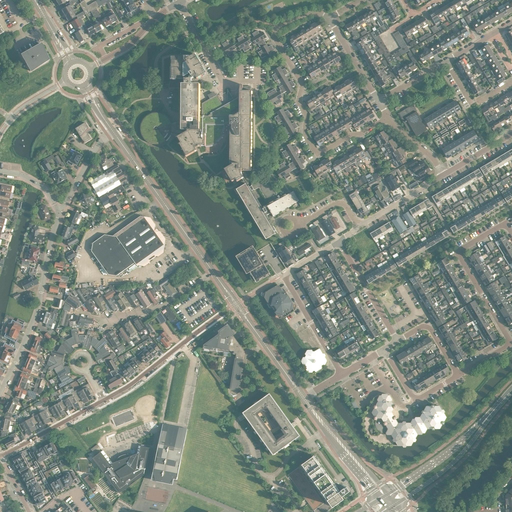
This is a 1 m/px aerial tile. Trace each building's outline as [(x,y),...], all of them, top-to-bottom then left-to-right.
[(373,4),(376,8),(379,13),(381,12),(382,12),(385,10),(394,5),(390,0),(388,0),(388,1),(387,0),(385,0),(383,2),(384,3),(386,6),(380,9),(376,3),(373,4)] [(456,0),(455,0),(451,2),(455,9),(460,6),(456,0)] [(79,3),(83,11),(85,14),(90,11),(93,9),(95,8),(98,6),(95,1),(87,6),(84,1),(81,3),(79,3)] [(451,2),(446,6),(450,12),(455,9),(451,2)] [(134,5),(133,3),(126,7),(125,8),(125,9),(126,9),(128,12),(126,13),(126,15),(127,17),(135,13),(133,10),(136,9),(136,8),(137,8),(135,5),(134,5)] [(63,13),(64,15),(74,10),(73,7),(71,9),(69,5),(61,10),(63,13)] [(397,10),(394,5),(385,10),(386,12),(388,11),(390,14),(397,10)] [(446,6),(440,9),(444,15),(450,12),(446,6)] [(499,10),(503,17),(505,16),(505,17),(508,15),(508,14),(504,7),(499,10)] [(101,18),(95,8),(93,9),(97,17),(99,20),(101,18)] [(372,22),(374,21),(373,18),(376,17),(372,10),(371,10),(371,9),(368,11),(368,12),(366,13),(370,20),(372,22)] [(440,9),(435,12),(439,19),(444,15),(440,9)] [(74,10),(64,15),(67,21),(75,17),(73,13),(75,12),(74,10)] [(392,16),(393,19),(392,20),(393,22),(399,19),(397,17),(400,15),(397,10),(390,14),(385,17),(386,20),(390,18),(389,17),(392,16)] [(497,20),(503,17),(499,10),(494,13),(497,20)] [(106,14),(111,23),(116,20),(113,13),(111,11),(106,14)] [(372,22),(370,20),(366,13),(366,12),(363,14),(363,15),(361,16),(365,23),(366,25),(368,24),(369,24),(372,22)] [(439,19),(435,12),(430,15),(434,22),(435,24),(440,21),(439,19)] [(487,15),(488,16),(492,23),(497,20),(494,13),(490,15),(489,14),(487,15)] [(105,26),(106,27),(109,25),(108,24),(111,23),(106,14),(103,16),(104,18),(101,20),(105,26)] [(482,18),(483,20),(487,26),(492,23),(488,16),(487,15),(482,18)] [(360,26),(361,28),(363,27),(362,25),(365,23),(361,16),(357,17),(358,18),(356,20),(360,26)] [(381,27),(384,25),(382,21),(381,20),(378,16),(376,18),(381,27)] [(81,19),(80,17),(77,18),(81,26),(84,30),(86,34),(88,33),(89,35),(95,32),(91,26),(90,23),(85,26),(81,19)] [(422,27),(428,24),(424,17),(419,20),(422,27)] [(79,41),(85,38),(81,31),(84,30),(81,26),(77,18),(71,22),(77,32),(74,33),(76,35),(75,36),(76,39),(77,38),(79,41)] [(91,26),(95,32),(101,29),(96,20),(93,21),(95,24),(91,26)] [(356,20),(351,23),(355,29),(354,29),(356,32),(358,31),(357,28),(360,26),(356,20)] [(413,23),(417,30),(422,27),(419,20),(413,23)] [(483,20),(478,23),(482,29),(487,26),(483,20)] [(460,31),(464,37),(472,33),(465,21),(463,22),(462,27),(463,29),(460,31)] [(313,24),(319,34),(321,32),(323,35),(326,34),(318,22),(316,24),(315,23),(313,24)] [(354,29),(355,29),(351,23),(345,26),(344,27),(346,30),(347,30),(349,32),(351,31),(354,37),(352,38),(354,40),(359,37),(356,32),(354,29)] [(408,27),(412,33),(417,30),(413,23),(408,27)] [(477,32),(482,29),(478,23),(473,26),(477,32)] [(308,28),(316,40),(318,39),(316,35),(319,34),(313,24),(310,25),(311,26),(308,28)] [(407,36),(412,33),(408,27),(403,30),(407,36)] [(303,30),(309,40),(312,38),(314,41),(316,40),(308,28),(306,29),(305,28),(303,30)] [(376,36),(379,35),(382,33),(379,28),(376,30),(373,31),(376,36)] [(301,32),(299,34),(306,46),(308,45),(306,41),(309,40),(303,30),(301,31),(301,32)] [(257,31),(255,32),(262,45),(265,43),(263,39),(266,37),(263,32),(259,34),(257,31)] [(464,37),(460,31),(455,34),(459,40),(464,37)] [(254,37),(249,40),(251,43),(253,42),(255,44),(257,43),(259,47),(260,47),(262,45),(255,32),(252,34),(254,37)] [(356,44),(359,50),(366,46),(363,41),(370,36),(369,33),(355,42),(356,44)] [(293,36),(299,45),(302,44),(304,47),(306,46),(299,34),(296,35),(295,34),(293,36)] [(459,40),(455,34),(450,37),(454,44),(459,40)] [(248,45),(251,43),(249,40),(247,38),(244,39),(242,36),(240,37),(247,50),(250,48),(248,45)] [(289,40),(296,52),(298,51),(296,47),(299,45),(293,36),(291,37),(291,38),(289,40)] [(234,45),(236,48),(238,47),(240,49),(242,48),(244,52),(247,50),(240,37),(237,39),(239,42),(234,45)] [(445,40),(448,47),(454,44),(450,37),(445,40)] [(439,43),(443,50),(448,47),(445,40),(439,43)] [(233,50),(236,48),(234,45),(234,46),(232,43),(229,44),(227,41),(225,43),(232,56),(235,54),(233,50)] [(40,44),(21,55),(30,70),(30,71),(40,65),(46,62),(47,61),(48,61),(48,60),(48,59),(48,57),(45,53),(44,51),(44,50),(43,49),(40,43),(40,44)] [(229,57),(232,56),(225,43),(222,44),(224,47),(221,50),(224,55),(227,53),(229,57)] [(265,43),(262,45),(260,47),(262,50),(258,52),(260,55),(273,48),(271,45),(268,47),(265,43)] [(438,53),(443,50),(439,43),(434,46),(438,53)] [(409,50),(406,45),(401,48),(398,50),(401,55),(409,50)] [(481,49),(484,54),(490,50),(487,45),(481,49)] [(366,46),(359,50),(362,55),(369,51),(366,46)] [(433,56),(438,53),(434,46),(429,50),(433,56)] [(336,51),(338,50),(336,47),(334,48),(331,49),(333,52),(331,54),(336,64),(339,62),(338,61),(341,60),(336,51)] [(271,52),(274,50),(273,48),(260,55),(261,58),(265,56),(267,59),(273,56),(271,52)] [(427,59),(433,56),(429,50),(424,53),(427,59)] [(484,54),(487,59),(494,55),(490,50),(484,54)] [(371,54),(369,51),(362,55),(365,60),(372,56),(374,55),(373,53),(371,54)] [(324,58),(321,60),(327,70),(329,68),(328,67),(331,66),(324,53),(323,52),(321,53),(324,58)] [(326,52),(324,53),(331,66),(334,64),(334,65),(336,64),(331,54),(328,56),(326,52)] [(416,68),(414,64),(416,62),(410,52),(407,53),(412,62),(407,65),(411,71),(416,68)] [(390,55),(385,58),(388,63),(396,58),(393,53),(390,55)] [(422,62),(427,59),(424,53),(418,56),(422,62)] [(181,130),(181,135),(177,138),(179,137),(182,143),(179,144),(179,145),(181,144),(184,149),(182,150),(182,151),(184,150),(187,155),(186,156),(186,157),(197,151),(195,147),(197,146),(198,146),(199,146),(199,145),(205,145),(205,146),(205,147),(205,146),(207,146),(208,146),(209,145),(210,145),(212,145),(213,145),(214,144),(215,144),(216,143),(217,143),(215,141),(216,141),(217,140),(218,139),(219,138),(220,138),(221,136),(223,134),(221,133),(221,132),(222,131),(222,130),(223,129),(223,128),(223,126),(223,125),(223,124),(229,124),(229,104),(224,107),(217,95),(202,103),(202,104),(202,105),(199,105),(199,85),(199,84),(190,84),(190,80),(194,80),(197,78),(197,79),(206,74),(195,54),(189,58),(189,57),(188,57),(170,57),(170,88),(168,88),(182,88),(182,126),(181,126),(181,130)] [(497,60),(494,55),(487,59),(490,64),(497,60)] [(314,59),(321,72),(324,70),(324,71),(327,70),(321,60),(318,61),(315,56),(313,57),(314,59)] [(372,56),(365,60),(368,65),(375,61),(372,56)] [(311,66),(317,75),(319,74),(319,73),(321,72),(314,59),(312,60),(314,64),(311,66)] [(456,63),(459,69),(465,65),(462,59),(456,63)] [(490,64),(493,69),(500,66),(497,60),(490,64)] [(378,67),(375,61),(368,65),(372,71),(378,67)] [(314,76),(315,77),(317,75),(311,66),(308,67),(306,64),(302,66),(304,70),(306,69),(311,77),(314,76)] [(406,75),(411,71),(407,65),(402,68),(406,75)] [(465,65),(459,69),(462,74),(469,70),(465,65)] [(394,67),(392,68),(397,77),(399,76),(400,78),(406,75),(402,68),(401,66),(399,67),(400,69),(397,71),(394,67)] [(493,69),(496,75),(503,71),(500,66),(493,69)] [(281,70),(279,67),(274,70),(276,73),(272,76),(273,79),(286,71),(285,68),(281,70)] [(372,71),(375,76),(381,72),(384,71),(383,69),(380,70),(378,67),(372,71)] [(462,74),(465,79),(472,75),(469,70),(462,74)] [(279,79),(281,83),(284,81),(283,80),(286,78),(284,75),(288,73),(286,71),(273,79),(275,81),(279,79)] [(384,77),(387,76),(384,71),(381,72),(375,76),(378,81),(384,77)] [(503,71),(496,75),(499,80),(497,81),(498,84),(505,80),(503,78),(506,76),(503,71)] [(384,77),(378,81),(381,87),(382,87),(382,88),(385,86),(385,85),(388,83),(386,80),(391,76),(393,80),(396,78),(393,73),(390,75),(390,74),(387,76),(384,77)] [(465,79),(468,84),(475,80),(472,75),(465,79)] [(284,81),(281,83),(283,85),(279,87),(281,90),(293,83),(292,80),(289,82),(286,78),(283,80),(284,81)] [(359,91),(352,79),(349,80),(349,79),(347,81),(352,90),(355,89),(357,92),(359,91)] [(471,89),(478,86),(478,85),(475,80),(468,84),(471,89)] [(349,97),(351,96),(349,92),(352,90),(347,81),(344,82),(345,83),(342,85),(349,97)] [(293,83),(281,90),(282,93),(286,91),(288,94),(294,91),(292,87),(295,85),(293,83)] [(230,103),(229,124),(229,125),(230,125),(229,164),(232,164),(224,169),(232,182),(236,179),(237,181),(237,182),(244,178),(241,174),(241,171),(251,171),(251,91),(250,91),(250,86),(242,86),(242,85),(240,85),(239,85),(239,98),(233,102),(231,98),(231,99),(229,100),(228,100),(230,103)] [(349,97),(342,85),(340,86),(339,85),(337,86),(343,96),(345,95),(347,98),(349,97)] [(474,95),(477,93),(479,96),(486,92),(484,89),(482,90),(479,85),(478,85),(478,86),(471,89),(474,95)] [(340,103),(342,101),(340,98),(343,96),(337,86),(335,88),(335,89),(333,90),(338,99),(337,99),(339,102),(340,103)] [(333,90),(331,87),(328,89),(327,88),(325,89),(331,99),(333,97),(336,100),(338,103),(339,102),(337,99),(338,99),(333,90)] [(277,93),(275,89),(272,90),(279,103),(282,102),(280,98),(283,97),(281,94),(282,93),(281,90),(277,93)] [(328,105),(330,104),(328,100),(331,99),(325,89),(323,90),(323,91),(321,93),(328,105)] [(275,101),(277,105),(279,103),(272,90),(267,93),(269,97),(267,98),(270,104),(275,101)] [(328,105),(321,93),(318,94),(317,93),(315,95),(321,105),(324,103),(327,108),(329,107),(328,105)] [(320,114),(322,112),(318,106),(321,105),(315,95),(313,96),(313,97),(311,99),(318,111),(320,114)] [(502,105),(505,103),(505,104),(508,102),(504,95),(499,98),(499,99),(496,101),(504,113),(507,111),(506,108),(505,108),(502,105)] [(314,109),(316,112),(318,111),(311,99),(308,100),(308,99),(305,101),(311,111),(314,109)] [(451,103),(456,112),(460,109),(455,101),(451,103)] [(494,102),(493,102),(488,104),(492,112),(495,110),(494,109),(497,108),(499,112),(498,112),(500,115),(504,113),(496,101),(494,102)] [(451,115),(456,112),(451,103),(446,106),(451,115)] [(364,111),(370,120),(372,119),(372,118),(375,116),(367,104),(365,106),(367,109),(364,111)] [(492,112),(488,104),(483,107),(484,108),(481,110),(488,122),(492,120),(490,117),(489,118),(487,114),(489,112),(490,113),(492,112)] [(413,105),(406,108),(398,114),(408,131),(412,129),(416,137),(427,130),(416,112),(417,111),(413,105)] [(446,106),(442,109),(447,117),(451,115),(446,106)] [(278,115),(274,117),(276,120),(289,113),(288,110),(284,112),(282,109),(276,112),(278,115)] [(367,121),(368,122),(370,120),(364,111),(362,112),(360,109),(357,110),(359,114),(365,122),(367,121)] [(443,120),(447,117),(442,109),(437,111),(443,120)] [(355,117),(352,118),(348,111),(346,113),(348,116),(353,125),(355,128),(358,127),(358,128),(360,126),(355,117)] [(437,111),(433,114),(438,123),(443,120),(437,111)] [(500,115),(498,112),(494,115),(501,127),(504,125),(505,126),(510,123),(505,116),(503,117),(503,118),(501,120),(499,116),(500,115)] [(161,114),(160,114),(159,114),(158,113),(157,113),(156,113),(155,113),(154,113),(152,114),(151,114),(150,114),(151,115),(151,116),(150,116),(149,116),(148,117),(147,118),(146,119),(145,120),(144,120),(144,119),(143,120),(143,121),(142,122),(142,123),(141,124),(141,125),(141,126),(141,127),(141,128),(141,129),(142,129),(142,130),(142,131),(143,132),(143,133),(143,134),(144,135),(144,136),(145,137),(144,137),(144,138),(145,139),(146,140),(147,140),(147,141),(148,142),(149,142),(150,143),(151,143),(152,143),(152,142),(153,142),(154,142),(156,142),(157,142),(158,142),(159,142),(160,142),(161,143),(162,143),(163,142),(164,142),(165,141),(165,140),(166,140),(167,139),(168,138),(168,137),(169,137),(170,136),(170,135),(176,137),(177,138),(181,135),(181,130),(177,130),(177,125),(171,126),(171,124),(171,123),(168,119),(167,120),(166,118),(164,117),(162,116),(160,115),(161,114)] [(286,122),(289,120),(287,117),(291,115),(289,113),(276,120),(278,123),(282,121),(284,125),(287,123),(286,122)] [(343,119),(349,129),(351,127),(350,126),(353,125),(348,116),(346,113),(344,114),(346,117),(343,119)] [(359,114),(355,117),(360,126),(363,125),(362,124),(365,122),(359,114)] [(433,114),(429,117),(434,125),(438,123),(433,114)] [(501,127),(494,115),(490,117),(492,120),(493,119),(495,123),(493,124),(492,124),(490,125),(494,132),(499,129),(499,128),(501,127)] [(429,117),(424,119),(429,128),(434,125),(429,117)] [(339,135),(341,133),(340,132),(343,131),(338,122),(336,118),(334,120),(336,123),(333,125),(339,135)] [(343,119),(338,122),(343,131),(346,129),(346,130),(349,129),(343,119)] [(291,124),(289,120),(286,122),(287,123),(284,125),(285,127),(282,129),(283,132),(296,125),(295,122),(291,124)] [(87,134),(86,131),(89,128),(86,123),(85,123),(75,129),(84,143),(85,143),(91,139),(91,138),(88,134),(87,134)] [(333,137),(336,135),(336,136),(339,135),(333,125),(330,127),(328,123),(326,124),(333,137)] [(326,124),(324,126),(326,129),(323,131),(329,140),(331,139),(331,138),(333,137),(326,124)] [(294,129),(298,127),(296,125),(283,132),(285,135),(289,133),(291,136),(296,133),(294,129)] [(323,131),(320,132),(318,129),(316,130),(323,142),(326,141),(327,142),(329,140),(323,131)] [(313,137),(319,146),(321,145),(321,144),(323,142),(316,130),(314,131),(316,135),(313,137)] [(376,138),(378,141),(387,135),(386,133),(385,134),(383,131),(371,138),(372,140),(376,138)] [(473,131),(469,134),(474,142),(478,140),(473,131)] [(469,134),(464,136),(469,145),(474,142),(469,134)] [(378,145),(380,147),(389,141),(388,138),(389,138),(387,135),(378,141),(379,144),(378,145)] [(464,136),(460,139),(465,148),(469,145),(464,136)] [(392,139),(389,141),(380,147),(381,149),(384,147),(386,150),(396,144),(394,141),(393,142),(392,139)] [(460,139),(455,141),(461,150),(465,148),(460,139)] [(461,150),(455,141),(451,144),(456,153),(461,150)] [(286,150),(282,152),(284,155),(297,148),(295,145),(292,147),(290,144),(284,147),(286,150)] [(386,157),(388,155),(398,149),(396,147),(397,146),(396,144),(386,150),(388,152),(384,154),(386,157)] [(451,144),(447,147),(452,155),(456,153),(451,144)] [(358,148),(356,149),(361,159),(362,159),(366,157),(368,160),(371,158),(367,151),(364,153),(361,147),(358,149),(358,148)] [(447,147),(442,149),(447,158),(452,155),(447,147)] [(297,148),(284,155),(286,158),(289,156),(291,160),(294,158),(294,157),(296,155),(295,152),(298,150),(297,148)] [(393,159),(394,158),(404,152),(403,150),(402,150),(400,148),(398,149),(388,155),(389,157),(391,156),(393,159)] [(362,159),(361,159),(356,149),(353,151),(354,152),(351,153),(359,166),(361,164),(363,164),(363,163),(364,163),(362,159)] [(74,151),(69,160),(68,160),(67,163),(72,166),(74,163),(76,165),(77,165),(77,164),(79,161),(80,159),(82,156),(82,155),(75,151),(74,151)] [(503,154),(508,161),(511,158),(508,151),(503,154)] [(394,165),(395,164),(397,167),(405,162),(404,159),(406,158),(404,155),(405,154),(404,152),(394,158),(393,159),(395,162),(393,163),(394,165)] [(357,167),(359,166),(351,153),(349,155),(348,154),(346,155),(352,165),(355,163),(357,167)] [(97,158),(103,168),(104,167),(106,169),(114,165),(110,158),(108,160),(104,154),(97,158)] [(503,164),(508,161),(503,154),(499,157),(503,164)] [(291,167),(304,160),(302,157),(299,159),(296,155),(294,157),(294,158),(291,160),(293,162),(289,164),(289,165),(291,167)] [(344,158),(341,159),(349,171),(351,170),(349,167),(352,165),(346,155),(344,157),(344,158)] [(494,160),(498,167),(503,164),(499,157),(494,160)] [(332,165),(328,159),(325,161),(325,160),(323,161),(328,171),(331,169),(333,172),(335,171),(332,165)] [(338,160),(336,161),(342,171),(345,169),(347,173),(349,171),(341,159),(339,161),(338,160)] [(46,172),(52,169),(46,160),(41,163),(46,172)] [(302,164),(305,162),(304,160),(291,167),(292,170),(296,168),(298,171),(304,168),(302,164)] [(412,167),(415,173),(425,167),(425,166),(421,161),(416,164),(414,160),(408,164),(410,168),(412,167)] [(494,170),(498,167),(494,160),(489,162),(494,170)] [(318,165),(326,177),(328,176),(326,172),(328,171),(323,161),(320,162),(321,163),(318,165)] [(342,171),(336,161),(334,162),(334,163),(332,165),(335,171),(339,177),(341,176),(339,173),(342,171)] [(494,170),(489,162),(485,165),(489,172),(494,170)] [(119,166),(118,164),(117,163),(114,165),(106,169),(104,170),(105,173),(102,174),(88,182),(98,198),(106,193),(121,185),(122,185),(127,182),(127,181),(122,173),(123,173),(119,167),(119,166)] [(291,167),(289,165),(286,167),(283,163),(280,164),(288,177),(290,176),(288,173),(292,170),(291,167)] [(288,177),(280,164),(277,166),(280,170),(277,172),(280,178),(283,176),(285,179),(288,177)] [(326,177),(318,165),(316,166),(315,165),(313,167),(314,170),(312,171),(315,176),(317,175),(318,177),(321,175),(324,178),(326,177)] [(418,174),(420,177),(418,178),(421,181),(427,178),(425,174),(430,171),(427,165),(425,166),(425,167),(415,173),(414,173),(415,176),(418,174)] [(484,175),(489,172),(485,165),(480,168),(484,175)] [(62,169),(57,172),(56,171),(51,173),(57,184),(67,178),(62,169)] [(382,176),(383,179),(396,172),(395,169),(382,176)] [(483,176),(478,169),(474,172),(478,179),(483,176)] [(478,179),(474,172),(469,174),(473,182),(478,179)] [(473,182),(469,174),(464,177),(469,184),(473,182)] [(393,177),(387,180),(393,192),(399,189),(393,177)] [(464,187),(469,184),(464,177),(460,180),(464,187)] [(368,184),(369,187),(370,187),(378,183),(377,181),(376,179),(374,180),(369,183),(368,184)] [(459,190),(464,187),(460,180),(455,183),(459,190)] [(411,190),(419,185),(416,181),(409,186),(411,190)] [(0,186),(1,186),(0,189),(0,190),(10,192),(12,185),(15,186),(0,182),(0,186)] [(291,192),(290,190),(289,191),(288,192),(278,198),(276,194),(277,194),(270,182),(260,182),(260,189),(267,202),(269,201),(270,203),(266,205),(262,208),(253,193),(252,192),(252,191),(254,190),(258,188),(258,182),(252,182),(252,186),(251,185),(251,186),(252,186),(249,187),(248,185),(247,183),(245,184),(236,189),(239,194),(240,193),(242,197),(241,197),(246,206),(247,206),(249,209),(248,210),(253,219),(254,218),(256,222),(261,231),(262,231),(264,234),(263,235),(266,239),(267,238),(275,234),(273,231),(274,230),(266,216),(267,216),(268,215),(269,217),(270,217),(269,216),(272,215),(273,215),(273,216),(298,201),(292,191),(291,192)] [(455,193),(459,190),(455,183),(450,186),(455,193)] [(116,211),(120,209),(117,203),(119,202),(116,196),(125,190),(122,185),(121,185),(106,193),(98,198),(101,204),(108,200),(115,212),(116,211)] [(380,186),(374,189),(382,202),(389,198),(387,196),(390,194),(386,188),(382,190),(380,186)] [(450,196),(455,193),(450,186),(446,188),(450,196)] [(450,196),(446,188),(441,191),(445,198),(450,196)] [(10,192),(0,190),(0,197),(9,199),(10,192)] [(502,195),(506,202),(511,199),(507,192),(506,192),(505,190),(501,192),(502,194),(502,195)] [(349,195),(352,200),(359,196),(356,191),(349,195)] [(445,198),(441,191),(436,194),(441,201),(445,198)] [(92,196),(82,192),(79,202),(88,206),(92,196)] [(436,204),(441,201),(436,194),(431,197),(436,204)] [(496,198),(500,206),(505,203),(501,195),(496,198)] [(354,205),(362,200),(359,196),(352,200),(354,205)] [(0,205),(7,207),(9,199),(0,197),(0,205)] [(491,201),(495,208),(500,206),(496,198),(491,201)] [(364,205),(357,209),(360,214),(367,210),(368,209),(369,207),(368,206),(368,205),(376,201),(375,199),(372,200),(364,205)] [(428,199),(423,202),(427,209),(432,206),(428,199)] [(357,209),(364,205),(362,200),(354,205),(357,209)] [(491,201),(486,204),(491,211),(495,208),(491,201)] [(423,212),(427,209),(423,202),(418,204),(423,212)] [(418,214),(423,212),(418,204),(414,207),(418,214)] [(491,211),(486,204),(482,207),(486,214),(491,211)] [(0,212),(9,214),(6,214),(7,207),(0,205),(0,212)] [(48,220),(51,217),(46,205),(41,206),(38,209),(44,220),(48,220)] [(413,217),(418,214),(414,207),(409,210),(413,217)] [(486,214),(482,207),(477,209),(481,217),(486,214)] [(481,217),(477,209),(472,212),(477,220),(477,219),(481,217)] [(86,218),(88,215),(81,212),(80,215),(73,212),(69,221),(75,223),(78,224),(80,219),(78,218),(79,215),(86,218)] [(410,212),(404,216),(411,227),(417,224),(410,212)] [(472,212),(468,215),(472,222),(477,220),(472,212)] [(463,218),(467,225),(472,222),(472,223),(472,222),(468,215),(463,218)] [(112,236),(105,235),(93,243),(92,251),(108,274),(116,276),(120,273),(135,263),(136,265),(140,266),(164,249),(165,241),(148,217),(141,216),(112,236)] [(400,216),(392,221),(400,234),(408,229),(400,216)] [(341,228),(334,217),(330,220),(337,230),(341,228)] [(458,220),(463,228),(463,227),(467,225),(463,218),(458,220)] [(458,220),(454,223),(458,231),(463,228),(458,220)] [(327,222),(322,225),(327,233),(332,230),(327,222)] [(388,232),(393,229),(389,222),(384,225),(388,232)] [(453,233),(454,233),(458,231),(454,223),(449,226),(453,233)] [(43,242),(43,239),(44,236),(40,235),(39,235),(39,228),(39,226),(35,225),(35,227),(33,227),(31,235),(34,236),(34,242),(42,242),(43,243),(43,242)] [(326,238),(319,225),(311,229),(319,242),(326,238)] [(384,235),(388,232),(384,225),(379,228),(384,235)] [(411,233),(412,232),(412,231),(414,230),(415,230),(418,228),(419,227),(418,225),(413,227),(409,229),(411,233)] [(73,229),(65,226),(61,236),(62,236),(62,237),(63,239),(65,239),(66,239),(66,238),(70,239),(73,229)] [(379,238),(384,235),(379,228),(375,230),(379,238)] [(445,228),(441,231),(445,238),(449,236),(450,235),(445,228)] [(400,236),(401,239),(409,234),(411,233),(409,229),(406,230),(400,235),(401,235),(400,236)] [(374,241),(379,238),(375,230),(370,233),(374,241)] [(445,238),(441,231),(436,234),(440,241),(445,238)] [(440,241),(436,234),(431,237),(436,244),(440,241)] [(498,246),(507,240),(504,236),(502,237),(501,235),(494,239),(495,242),(497,241),(500,245),(498,246)] [(70,246),(78,241),(75,236),(67,241),(70,246)] [(436,244),(431,237),(427,239),(431,247),(431,246),(436,244)] [(431,247),(427,239),(422,242),(426,249),(431,247)] [(501,251),(510,245),(507,240),(498,246),(501,251)] [(426,249),(422,242),(417,245),(422,252),(426,250),(426,249)] [(311,243),(297,251),(300,256),(313,247),(311,243)] [(413,248),(417,255),(422,252),(417,245),(413,248)] [(503,255),(511,250),(511,248),(510,245),(501,251),(503,255)] [(284,246),(277,250),(286,264),(293,259),(284,246)] [(40,249),(31,247),(29,253),(38,255),(40,249)] [(266,275),(269,273),(265,267),(264,265),(256,252),(254,248),(253,247),(237,257),(244,270),(245,270),(247,273),(250,272),(254,279),(256,281),(266,275)] [(417,255),(413,248),(408,250),(412,258),(417,255)] [(73,250),(65,254),(68,259),(76,256),(73,250)] [(412,258),(408,250),(403,253),(408,260),(412,258)] [(506,260),(511,256),(511,250),(503,255),(503,256),(506,260)] [(328,262),(335,257),(332,252),(330,254),(329,252),(323,256),(324,258),(325,257),(328,262)] [(471,262),(479,257),(479,258),(481,256),(479,253),(478,252),(477,252),(476,252),(473,254),(472,254),(472,255),(468,257),(471,262)] [(28,260),(37,262),(38,255),(29,253),(28,260)] [(408,260),(403,253),(399,256),(403,263),(408,260)] [(394,259),(398,266),(403,263),(399,256),(394,259)] [(329,267),(338,262),(335,257),(328,262),(326,263),(329,267)] [(479,257),(471,262),(474,266),(481,262),(479,258),(479,257)] [(441,268),(449,263),(446,258),(445,259),(444,258),(443,260),(438,262),(441,268)] [(392,270),(397,267),(392,260),(388,263),(392,270)] [(484,261),(481,262),(474,266),(477,271),(487,265),(484,261)] [(68,267),(69,264),(60,262),(59,263),(56,262),(54,269),(62,270),(63,266),(66,266),(68,267)] [(332,272),(341,267),(338,262),(329,267),(332,272)] [(392,270),(388,263),(383,265),(387,273),(391,270),(392,270)] [(444,272),(452,268),(449,263),(441,268),(444,272)] [(387,273),(383,265),(378,268),(383,275),(387,273)] [(479,276),(487,271),(489,270),(486,266),(487,265),(477,271),(479,276)] [(336,276),(343,271),(341,267),(332,272),(334,277),(336,276)] [(36,274),(37,269),(30,268),(29,273),(30,278),(21,283),(25,290),(35,284),(35,285),(36,285),(38,284),(39,283),(35,276),(34,274),(36,274)] [(383,275),(378,268),(374,271),(378,278),(383,275)] [(445,278),(447,277),(454,272),(452,268),(444,272),(442,273),(444,276),(443,277),(443,278),(444,278),(445,278)] [(304,269),(296,274),(299,279),(307,274),(304,269)] [(489,270),(487,271),(479,276),(482,280),(492,275),(489,270)] [(336,276),(334,277),(337,281),(339,280),(346,276),(343,271),(336,276)] [(378,278),(374,271),(369,274),(373,281),(377,278),(378,278)] [(450,282),(457,277),(454,272),(447,277),(445,278),(448,283),(449,282),(450,282)] [(307,274),(299,279),(302,283),(309,279),(307,274)] [(373,281),(369,274),(364,276),(368,284),(373,281)] [(419,274),(417,275),(413,278),(413,277),(411,278),(411,279),(409,279),(410,280),(410,279),(413,285),(420,280),(422,279),(419,274)] [(492,275),(482,280),(485,285),(495,280),(492,275)] [(342,285),(349,280),(346,276),(339,280),(337,281),(340,286),(342,285)] [(160,290),(161,289),(162,288),(162,287),(171,281),(168,277),(159,283),(159,284),(157,285),(160,290)] [(452,286),(460,282),(457,277),(450,282),(449,282),(451,286),(448,287),(449,288),(450,288),(452,286)] [(312,283),(309,279),(302,283),(305,288),(312,283)] [(343,291),(344,290),(352,285),(349,280),(342,285),(340,286),(343,291)] [(420,280),(413,285),(416,289),(423,285),(420,280)] [(489,291),(496,287),(498,286),(495,281),(486,287),(489,291)] [(170,282),(164,286),(172,297),(178,293),(170,282)] [(312,283),(305,288),(307,293),(315,288),(318,287),(315,282),(312,283)] [(460,282),(452,286),(455,291),(463,286),(460,282)] [(263,295),(265,299),(267,302),(269,303),(277,315),(278,316),(280,316),(283,314),(284,313),(284,312),(285,312),(286,311),(287,310),(288,310),(289,309),(290,309),(291,309),(292,309),(293,309),(294,305),(293,305),(292,305),(292,304),(291,303),(290,303),(290,302),(289,301),(289,300),(288,300),(288,299),(288,298),(288,297),(288,296),(286,293),(283,292),(279,286),(277,285),(263,293),(263,295)] [(352,285),(344,290),(347,294),(355,290),(352,285)] [(426,289),(423,285),(416,289),(418,294),(426,289)] [(458,296),(465,291),(463,286),(455,291),(458,296)] [(501,290),(498,286),(496,287),(489,291),(491,296),(501,290)] [(315,288),(307,293),(310,297),(318,293),(315,288)] [(426,289),(418,294),(421,298),(429,294),(426,289)] [(114,290),(105,296),(108,301),(117,295),(114,290)] [(491,296),(494,301),(504,295),(501,290),(491,296)] [(142,291),(136,295),(145,309),(151,305),(142,291)] [(151,291),(147,293),(155,305),(159,303),(151,291)] [(459,302),(461,300),(468,296),(465,291),(458,296),(458,295),(456,297),(459,302)] [(25,304),(34,299),(30,292),(21,297),(25,304)] [(122,292),(115,297),(123,309),(130,304),(122,292)] [(129,292),(125,295),(134,308),(137,306),(135,302),(138,300),(134,294),(131,295),(129,292)] [(347,303),(357,297),(354,292),(344,298),(347,303)] [(99,293),(93,298),(103,311),(109,307),(99,293)] [(313,302),(320,297),(318,293),(310,297),(313,302)] [(89,294),(83,298),(92,313),(95,311),(92,307),(96,305),(89,294)] [(429,294),(421,298),(424,303),(431,299),(429,294)] [(497,305),(507,300),(504,295),(494,301),(497,305)] [(70,296),(66,302),(76,309),(80,303),(70,296)] [(468,296),(461,300),(464,305),(471,301),(468,296)] [(313,302),(316,307),(323,302),(320,297),(313,302)] [(360,302),(357,297),(347,303),(350,307),(352,306),(360,302)] [(431,299),(424,303),(427,308),(434,303),(431,299)] [(467,311),(477,305),(474,300),(464,306),(467,311)] [(497,305),(500,310),(509,304),(507,300),(497,305)] [(362,306),(360,302),(352,306),(355,311),(362,306)] [(434,303),(427,308),(429,312),(439,307),(438,305),(436,307),(434,303)] [(511,308),(509,304),(500,310),(502,315),(511,308)] [(473,314),(480,310),(477,305),(467,311),(470,316),(473,314)] [(177,319),(168,306),(165,308),(168,312),(165,314),(169,321),(172,319),(174,321),(177,319)] [(315,315),(323,311),(320,306),(312,311),(315,315)] [(365,311),(362,306),(355,311),(352,312),(355,317),(358,315),(365,311)] [(439,307),(429,312),(432,317),(442,311),(439,307)] [(43,311),(41,316),(55,320),(58,310),(52,308),(51,311),(50,311),(50,313),(43,311)] [(505,319),(511,315),(511,308),(502,315),(505,319)] [(323,311),(315,315),(318,320),(325,316),(328,314),(325,309),(325,310),(323,311)] [(480,310),(473,314),(470,316),(473,320),(483,314),(480,310)] [(71,313),(64,311),(60,326),(67,328),(71,313)] [(368,316),(365,311),(358,315),(355,317),(358,321),(368,316)] [(442,311),(432,317),(435,322),(442,317),(440,313),(442,311)] [(165,319),(160,312),(156,314),(161,322),(165,319)] [(475,325),(486,319),(483,314),(473,320),(475,325)] [(54,320),(55,320),(41,316),(39,321),(47,324),(46,327),(51,329),(54,320)] [(325,316),(318,320),(321,325),(328,320),(325,316)] [(363,325),(371,320),(368,316),(358,321),(361,326),(363,325)] [(95,321),(80,317),(78,326),(93,330),(95,321)] [(139,317),(133,322),(140,333),(147,329),(139,317)] [(442,317),(435,322),(438,327),(445,322),(442,317)] [(328,320),(321,325),(323,329),(333,323),(331,319),(328,320)] [(478,330),(488,324),(486,319),(475,325),(478,330)] [(6,327),(19,333),(21,328),(22,328),(22,329),(24,325),(12,320),(10,323),(9,323),(6,327)] [(371,320),(363,325),(361,326),(363,331),(366,329),(373,325),(371,320)] [(129,321),(123,325),(130,338),(137,334),(129,321)] [(333,323),(323,329),(326,334),(336,328),(333,323)] [(449,328),(446,323),(439,328),(441,333),(449,328)] [(481,334),(491,328),(488,324),(478,330),(481,334)] [(376,330),(373,325),(366,329),(369,334),(376,330)] [(229,331),(226,326),(219,331),(220,333),(203,345),(203,348),(230,353),(230,355),(234,356),(229,385),(228,385),(227,394),(231,399),(237,395),(242,361),(242,360),(243,360),(244,351),(231,333),(231,332),(229,330),(229,331)] [(5,332),(6,333),(4,337),(11,340),(10,342),(15,345),(14,344),(15,342),(16,342),(17,339),(16,338),(19,333),(6,327),(5,332)] [(78,344),(81,343),(84,343),(84,344),(83,348),(86,349),(90,336),(91,331),(88,330),(86,335),(79,335),(78,330),(77,330),(77,328),(74,329),(78,344)] [(122,328),(117,331),(124,343),(129,339),(122,328)] [(336,328),(326,334),(329,339),(338,333),(337,331),(337,330),(336,328)] [(452,333),(449,328),(441,333),(444,337),(452,333)] [(485,338),(494,333),(491,328),(481,334),(483,338),(484,338),(485,338)] [(72,337),(66,340),(61,336),(59,338),(63,343),(72,352),(75,350),(72,347),(72,346),(74,345),(78,344),(74,329),(71,329),(71,331),(71,332),(72,337)] [(112,330),(105,334),(114,348),(121,344),(112,330)] [(379,335),(376,330),(369,334),(372,339),(376,337),(378,336),(378,335),(379,335)] [(170,346),(171,344),(169,342),(172,339),(165,331),(160,335),(163,338),(160,341),(161,342),(161,343),(162,344),(163,344),(166,348),(167,348),(168,348),(169,347),(170,346)] [(444,337),(447,342),(454,338),(457,336),(454,332),(452,333),(444,337)] [(488,346),(491,344),(490,342),(497,338),(494,333),(485,338),(487,343),(487,344),(488,346)] [(35,339),(34,343),(41,347),(42,344),(39,343),(41,338),(36,336),(36,337),(35,338),(35,339)] [(96,349),(106,340),(103,337),(99,341),(93,337),(90,336),(86,349),(89,350),(90,346),(91,345),(94,347),(96,349)] [(357,349),(360,347),(359,346),(353,336),(349,339),(354,349),(356,348),(357,349)] [(429,337),(424,340),(429,347),(434,344),(429,337)] [(457,342),(454,338),(447,342),(450,347),(457,342)] [(344,342),(345,344),(350,353),(353,351),(353,350),(354,349),(349,339),(344,342)] [(104,346),(108,342),(106,340),(96,349),(98,352),(100,355),(99,355),(95,357),(96,361),(110,354),(108,350),(107,351),(104,346)] [(424,340),(420,342),(424,350),(425,352),(430,349),(429,347),(424,340)] [(0,351),(11,357),(14,351),(15,351),(14,352),(15,352),(16,349),(14,347),(15,345),(10,342),(9,345),(4,343),(3,346),(1,346),(0,348),(0,351)] [(420,342),(415,345),(419,353),(424,350),(420,342)] [(457,342),(450,347),(452,351),(460,347),(457,342)] [(39,354),(41,347),(34,343),(32,348),(31,347),(30,350),(31,350),(31,351),(39,354)] [(72,352),(63,343),(61,345),(57,351),(52,350),(51,353),(64,357),(65,354),(66,351),(67,352),(70,355),(72,352)] [(126,350),(125,347),(122,344),(116,347),(119,351),(116,353),(118,355),(126,350)] [(157,352),(157,351),(159,349),(155,344),(152,345),(148,349),(154,358),(157,355),(156,353),(157,352)] [(345,344),(341,347),(345,355),(347,354),(348,354),(350,353),(345,344)] [(340,358),(345,355),(341,347),(339,345),(338,346),(339,348),(336,350),(334,351),(335,354),(337,353),(338,355),(339,357),(340,358)] [(415,345),(410,348),(415,355),(419,353),(415,345)] [(463,352),(460,347),(452,351),(455,356),(463,352)] [(415,355),(410,348),(406,351),(410,358),(415,355)] [(152,360),(154,358),(148,349),(143,353),(150,361),(150,360),(151,359),(152,360)] [(313,352),(312,350),(307,350),(305,354),(306,356),(305,357),(303,357),(301,361),(303,365),(305,365),(306,367),(305,368),(307,372),(312,372),(313,371),(315,371),(316,372),(320,372),(323,368),(322,367),(323,365),(324,365),(327,361),(324,357),(325,355),(324,354),(322,354),(319,349),(314,351),(313,352)] [(11,357),(0,351),(0,361),(8,365),(10,362),(9,362),(11,357)] [(137,359),(141,364),(143,362),(144,363),(145,361),(147,363),(150,361),(143,353),(142,351),(137,355),(139,357),(137,359)] [(406,351),(401,353),(406,361),(410,358),(406,351)] [(467,358),(466,357),(463,352),(455,356),(458,361),(459,360),(460,361),(462,359),(461,359),(462,359),(463,361),(467,358)] [(28,357),(36,360),(40,362),(42,363),(42,361),(41,360),(37,358),(37,356),(30,353),(29,354),(28,355),(29,356),(28,357)] [(63,360),(64,357),(51,353),(57,363),(49,367),(47,372),(54,368),(58,375),(70,369),(68,366),(65,368),(64,368),(63,364),(63,360)] [(406,361),(401,353),(396,356),(401,364),(406,361)] [(36,360),(28,357),(28,358),(27,358),(27,360),(26,362),(38,366),(40,362),(36,360)] [(128,362),(129,364),(136,372),(139,370),(137,368),(139,366),(141,364),(137,359),(135,357),(133,358),(128,362)] [(112,371),(110,372),(114,378),(107,382),(110,388),(115,386),(117,385),(117,384),(122,381),(121,379),(125,376),(120,371),(118,367),(117,368),(112,360),(108,362),(112,371)] [(129,364),(125,367),(132,376),(132,375),(131,375),(133,373),(133,374),(136,372),(129,364)] [(445,364),(441,367),(445,374),(450,372),(445,364)] [(132,376),(125,367),(120,371),(125,376),(125,377),(127,376),(129,378),(132,376)] [(441,367),(436,370),(440,377),(445,374),(441,367)] [(60,388),(73,380),(71,377),(70,378),(67,374),(68,374),(71,372),(70,369),(58,375),(62,382),(58,384),(60,388)] [(436,370),(431,372),(436,380),(440,377),(436,370)] [(21,375),(20,377),(28,380),(30,381),(31,381),(32,379),(29,377),(30,375),(22,372),(22,373),(21,373),(20,375),(21,375)] [(431,372),(427,375),(431,383),(436,380),(431,372)] [(427,375),(422,378),(426,385),(431,383),(427,375)] [(28,380),(20,377),(20,378),(19,377),(19,380),(18,381),(29,385),(29,383),(30,384),(31,381),(30,381),(28,380)] [(422,378),(417,381),(422,388),(426,385),(422,378)] [(17,385),(17,386),(27,390),(29,385),(18,381),(18,383),(17,383),(17,385)] [(422,388),(417,381),(412,384),(417,391),(422,388)] [(41,395),(45,385),(40,383),(39,386),(38,389),(36,393),(37,393),(39,394),(41,395)] [(93,397),(90,393),(93,391),(93,393),(93,392),(88,383),(81,387),(83,390),(89,401),(90,400),(91,398),(93,397)] [(34,392),(33,391),(27,390),(17,386),(16,388),(16,387),(15,390),(14,391),(17,392),(15,395),(24,399),(25,394),(26,395),(28,394),(30,394),(36,396),(36,395),(37,395),(38,395),(39,394),(37,393),(36,393),(34,392)] [(74,391),(78,399),(81,398),(83,402),(85,401),(87,401),(89,401),(83,390),(81,387),(74,391)] [(77,406),(79,405),(76,400),(78,399),(74,391),(67,395),(74,408),(76,407),(77,406)] [(244,415),(273,455),(300,436),(269,394),(243,413),(244,415)] [(373,399),(365,413),(365,414),(364,415),(364,416),(363,417),(363,419),(363,420),(363,421),(363,423),(363,424),(363,425),(363,427),(363,428),(363,429),(364,431),(364,432),(365,433),(365,434),(366,435),(367,436),(368,438),(368,439),(369,440),(370,440),(371,441),(372,442),(374,443),(375,443),(376,444),(377,444),(379,445),(380,445),(381,445),(382,446),(384,446),(385,446),(402,446),(403,447),(405,447),(406,446),(411,445),(413,442),(415,442),(416,440),(415,438),(417,434),(422,434),(422,433),(424,433),(427,429),(431,429),(432,430),(434,430),(435,429),(439,429),(442,425),(443,425),(444,423),(443,421),(446,417),(443,413),(444,412),(443,410),(441,410),(439,406),(435,406),(434,405),(432,405),(431,406),(426,406),(424,410),(422,410),(421,412),(422,414),(420,417),(415,417),(414,419),(413,419),(410,423),(406,423),(405,422),(403,422),(402,423),(398,423),(396,425),(394,422),(396,418),(395,416),(394,416),(393,417),(390,415),(393,408),(395,408),(396,407),(395,405),(393,405),(391,401),(392,400),(390,396),(388,396),(387,394),(382,394),(381,396),(378,396),(377,396),(376,396),(375,397),(374,397),(374,398),(373,399)] [(73,409),(74,408),(67,395),(60,399),(61,401),(64,407),(67,405),(69,410),(71,409),(73,409)] [(6,404),(15,409),(18,404),(18,403),(19,401),(13,398),(12,400),(11,400),(10,402),(8,401),(6,404)] [(63,414),(64,413),(62,408),(64,407),(61,401),(58,403),(59,403),(54,405),(60,416),(61,415),(63,414)] [(6,411),(5,415),(11,417),(12,414),(13,414),(15,409),(6,404),(4,408),(7,409),(6,411)] [(48,405),(46,407),(47,409),(50,415),(53,413),(55,418),(57,417),(59,417),(60,416),(54,405),(50,408),(48,405)] [(47,409),(44,410),(44,411),(40,413),(46,424),(47,423),(48,422),(50,421),(48,416),(50,415),(47,409)] [(41,426),(43,425),(44,424),(46,424),(40,413),(39,411),(32,414),(36,422),(38,421),(41,426)] [(32,414),(31,414),(33,417),(30,418),(30,419),(26,421),(32,432),(33,431),(34,429),(36,428),(33,424),(36,422),(32,414)] [(0,420),(0,419),(0,423),(10,426),(11,420),(10,420),(11,417),(5,415),(4,418),(3,418),(3,420),(0,420)] [(32,432),(26,421),(21,423),(18,424),(22,431),(22,430),(24,429),(27,433),(28,432),(30,432),(32,432)] [(8,432),(10,426),(0,423),(0,427),(1,428),(1,430),(1,433),(2,433),(1,437),(3,437),(5,436),(6,434),(7,435),(8,432)] [(177,480),(187,429),(162,424),(157,450),(155,450),(150,474),(152,475),(151,480),(173,485),(174,479),(177,480)] [(7,447),(16,443),(14,438),(16,437),(15,433),(9,436),(10,438),(4,441),(5,442),(4,443),(5,444),(6,444),(7,447)] [(53,442),(48,445),(52,454),(53,455),(58,453),(53,442)] [(48,456),(52,454),(48,445),(43,447),(48,456)] [(146,473),(151,448),(138,445),(137,454),(130,456),(129,455),(128,455),(128,454),(127,454),(126,454),(125,454),(124,455),(123,455),(122,455),(121,455),(121,456),(119,456),(119,457),(118,457),(118,458),(117,458),(117,459),(117,460),(116,461),(112,463),(103,450),(93,458),(119,493),(146,473)] [(38,450),(44,460),(49,458),(48,456),(43,447),(38,450)] [(39,463),(44,460),(38,450),(33,452),(39,463)] [(25,458),(23,453),(12,458),(15,463),(25,458)] [(313,510),(314,511),(325,511),(345,498),(343,496),(350,491),(346,487),(340,492),(314,456),(288,475),(306,500),(307,502),(309,504),(313,510)] [(15,463),(17,468),(28,462),(25,458),(15,463)] [(81,472),(88,472),(88,460),(79,460),(79,463),(81,472)] [(28,462),(17,468),(20,473),(31,467),(28,462)] [(21,473),(23,477),(32,473),(29,468),(31,467),(20,473),(21,473)] [(69,472),(63,475),(64,476),(69,485),(74,482),(73,480),(77,478),(73,472),(69,474),(69,472)] [(26,482),(34,477),(32,473),(23,477),(26,482)] [(89,475),(84,479),(92,489),(97,486),(89,475)] [(64,476),(60,479),(65,488),(69,485),(64,476)] [(28,487),(38,482),(38,481),(37,482),(34,477),(26,482),(28,487)] [(60,479),(59,477),(54,480),(55,481),(60,490),(65,488),(60,479)] [(55,481),(50,484),(55,493),(60,490),(55,481)] [(30,492),(41,486),(38,482),(28,487),(30,492)] [(30,492),(33,497),(43,491),(41,486),(30,492)] [(33,497),(36,501),(45,496),(42,492),(43,491),(33,497)] [(45,496),(36,501),(38,506),(47,501),(45,496)]
